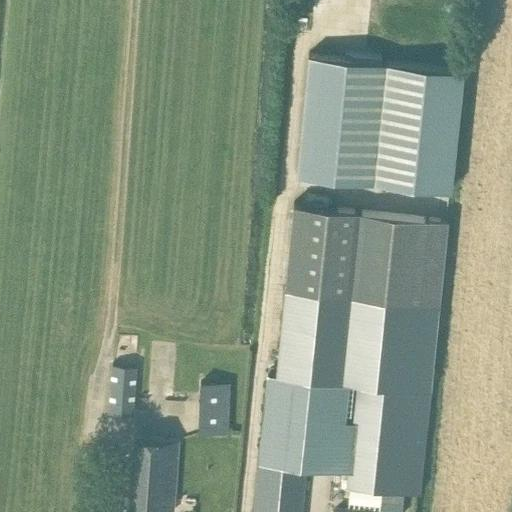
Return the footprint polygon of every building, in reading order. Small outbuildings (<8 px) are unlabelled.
[(288,0),(286,26),(311,29),(314,0),(288,0)] [(309,53),(297,172),(451,188),(463,68),(309,53)] [(268,370),(258,459),(306,464),(348,469),(347,485),(350,485),(348,508),(336,507),(335,511),(386,511),(387,501),(402,503),(403,491),(413,492),(419,493),(439,302),(447,218),(294,202),(285,286),(276,371),(268,370)] [(111,364),(108,412),(134,413),(137,365),(111,364)] [(227,431),(229,382),(200,381),(198,430),(227,431)] [(134,436),(128,511),(157,511),(157,509),(173,511),(178,439),(134,436)] [(258,459),(253,511),(301,511),(306,464),(258,459)]
